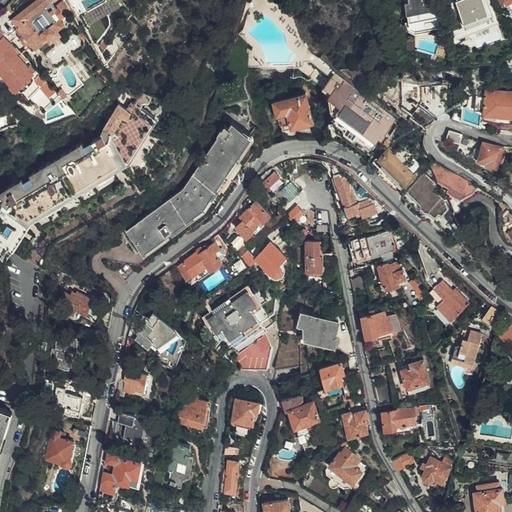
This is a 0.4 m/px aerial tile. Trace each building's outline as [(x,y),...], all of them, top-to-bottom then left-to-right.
[(7,30),(7,31),(7,34),(9,36),(7,37),(13,43),(18,39),(14,33),(18,30),(24,36),(22,40),(23,43),(26,44),(28,45),(30,44),(35,49),(44,43),(58,33),(66,27),(62,19),(72,12),(65,0),(56,7),(48,0),(36,0),(37,1),(11,21),(14,25),(7,30)] [(406,0),(410,29),(439,25),(435,0),(406,0)] [(456,0),(464,20),(476,16),(477,18),(489,14),(484,0),(456,0)] [(13,43),(7,37),(2,31),(0,33),(0,81),(3,84),(6,80),(16,92),(18,90),(28,100),(39,90),(49,99),(56,93),(37,72),(38,70),(32,64),(29,67),(25,63),(28,60),(13,43)] [(61,38),(58,33),(44,43),(48,48),(61,38)] [(329,55),(323,53),(319,57),(324,61),(329,55)] [(111,79),(103,65),(95,70),(103,83),(111,79)] [(392,113),(335,70),(324,86),(331,92),(328,96),(339,105),(336,110),(337,112),(338,111),(376,140),(379,136),(384,130),(386,132),(397,118),(392,113)] [(277,91),(276,84),(269,85),(270,93),(277,91)] [(62,86),(57,90),(63,97),(68,92),(62,86)] [(500,130),(511,130),(511,88),(511,91),(487,89),(484,114),(501,116),(500,130)] [(274,104),(280,125),(290,122),(291,126),(312,120),(305,95),(274,104)] [(339,105),(328,96),(331,110),(334,113),(332,116),(336,119),(337,122),(344,127),(345,131),(353,138),(358,137),(365,143),(368,142),(371,145),(376,140),(338,111),(337,112),(336,110),(339,105)] [(416,103),(407,114),(425,127),(429,122),(434,118),(416,103)] [(9,253),(14,256),(24,261),(39,235),(139,174),(158,143),(144,135),(154,120),(132,106),(126,113),(120,109),(103,133),(106,135),(102,137),(101,140),(93,144),(96,148),(86,154),(84,150),(82,147),(29,179),(32,184),(35,188),(26,194),(23,189),(20,184),(6,193),(7,196),(7,195),(4,195),(3,197),(2,200),(2,201),(0,200),(0,257),(4,262),(9,253)] [(212,210),(260,141),(256,138),(262,128),(254,122),(247,132),(231,121),(228,124),(226,123),(223,128),(221,127),(218,132),(221,135),(187,187),(157,209),(155,206),(122,229),(136,251),(141,248),(152,255),(212,210)] [(387,133),(386,132),(384,130),(379,136),(383,139),(387,133)] [(460,143),(463,134),(450,130),(449,130),(446,138),(460,143)] [(382,169),(378,173),(378,174),(386,181),(390,177),(394,173),(396,175),(405,183),(418,169),(417,168),(427,158),(405,137),(395,147),(388,143),(385,145),(386,147),(387,148),(379,157),(382,160),(386,165),(382,169)] [(499,147),(490,144),(483,142),(479,159),(488,161),(487,164),(498,167),(500,162),(496,161),(499,147)] [(96,148),(93,144),(84,150),(86,154),(96,148)] [(449,169),(433,159),(432,160),(440,178),(442,177),(446,180),(445,183),(450,187),(449,190),(458,196),(464,196),(472,192),(475,188),(448,171),(449,169)] [(377,165),(382,169),(386,165),(382,160),(377,165)] [(264,182),(268,187),(280,176),(275,171),(264,182)] [(303,173),(296,173),(291,185),(302,197),(300,192),(298,187),(298,182),(300,177),(303,173)] [(308,175),(303,173),(300,177),(298,182),(298,187),(300,192),(308,175)] [(344,178),(337,173),(332,174),(333,176),(334,176),(339,191),(338,191),(347,217),(355,214),(356,216),(360,215),(361,218),(377,213),(374,203),(371,200),(367,201),(367,199),(356,202),(352,191),(349,192),(344,178)] [(430,223),(437,230),(447,219),(442,215),(448,209),(443,199),(420,177),(407,190),(419,202),(419,205),(420,209),(422,211),(425,212),(428,211),(433,216),(437,212),(439,213),(430,223)] [(32,184),(23,189),(26,194),(35,188),(32,184)] [(292,223),(294,222),(295,220),(307,208),(302,197),(285,216),(292,223)] [(248,239),(255,231),(253,229),(261,220),(264,223),(271,214),(256,200),(241,217),(243,220),(237,227),(248,239)] [(325,213),(315,212),(314,226),(327,226),(325,213)] [(253,229),(255,231),(258,234),(266,224),(264,223),(261,220),(253,229)] [(378,254),(394,250),(398,249),(396,244),(392,245),(388,230),(348,241),(353,261),(378,254)] [(206,243),(177,265),(186,278),(193,274),(208,264),(211,269),(222,262),(220,259),(215,252),(220,248),(215,241),(208,246),(206,243)] [(454,247),(459,251),(464,245),(460,241),(454,247)] [(304,243),(304,249),(305,264),(307,284),(322,288),(320,263),(322,261),(321,259),(318,256),(317,242),(304,243)] [(255,259),(257,260),(272,276),(278,277),(280,276),(282,272),(282,269),(277,264),(284,257),(270,243),(260,253),(255,259)] [(224,245),(220,248),(215,252),(220,259),(225,256),(226,250),(224,245)] [(260,253),(254,248),(250,252),(255,259),(260,253)] [(395,256),(394,250),(378,254),(380,260),(395,256)] [(243,260),(251,267),(257,260),(255,259),(250,252),(243,260)] [(7,268),(14,256),(9,253),(4,262),(2,266),(7,268)] [(388,264),(388,263),(377,265),(381,282),(383,282),(386,289),(399,286),(398,280),(405,278),(403,270),(400,271),(399,265),(398,265),(397,262),(388,264)] [(208,264),(193,274),(196,279),(211,269),(208,264)] [(469,303),(458,292),(456,293),(452,290),(436,273),(427,281),(443,298),(437,304),(452,319),(469,303)] [(360,275),(350,279),(352,291),(365,288),(360,275)] [(422,288),(413,278),(408,282),(417,292),(422,288)] [(239,348),(274,322),(275,297),(273,294),(268,298),(256,280),(247,286),(244,282),(235,288),(238,292),(206,316),(214,329),(210,335),(212,337),(217,338),(221,335),(219,332),(225,327),(239,348)] [(88,313),(89,311),(96,297),(78,289),(78,290),(75,294),(71,292),(66,290),(57,307),(75,315),(78,308),(88,312),(88,313)] [(102,294),(98,299),(104,302),(108,297),(102,294)] [(109,321),(112,307),(104,303),(101,322),(109,321)] [(495,325),(498,313),(492,307),(484,316),(495,325)] [(98,316),(89,311),(88,313),(88,312),(87,315),(96,320),(98,316)] [(158,343),(170,326),(171,324),(152,312),(143,325),(137,335),(135,338),(148,347),(150,345),(153,340),(158,343)] [(361,315),(363,337),(376,335),(376,334),(392,332),(392,334),(401,333),(400,322),(395,316),(385,317),(384,312),(361,315)] [(308,330),(313,317),(301,314),(298,327),(307,329),(305,340),(308,341),(308,330)] [(338,322),(313,317),(308,330),(308,341),(326,345),(327,343),(337,345),(339,334),(335,333),(338,322)] [(137,335),(143,325),(134,331),(137,335)] [(179,333),(170,326),(158,343),(153,340),(150,345),(156,349),(175,337),(179,333)] [(474,362),(482,335),(470,331),(468,337),(467,341),(463,339),(461,339),(460,343),(462,343),(460,347),(459,346),(456,346),(453,355),(474,362)] [(260,362),(269,361),(271,349),(268,335),(234,360),(241,370),(247,367),(249,369),(260,362)] [(376,335),(363,337),(364,345),(377,344),(376,335)] [(79,348),(81,337),(72,336),(71,338),(60,337),(59,347),(55,347),(54,358),(49,357),(51,367),(71,369),(73,358),(79,359),(79,348)] [(163,352),(175,337),(156,349),(160,352),(163,352)] [(277,359),(275,368),(301,366),(298,343),(279,343),(277,359)] [(474,362),(453,355),(452,359),(472,366),(474,362)] [(402,370),(407,388),(429,383),(424,360),(414,362),(415,367),(402,370)] [(241,370),(243,372),(267,370),(269,361),(260,362),(249,369),(247,367),(241,370)] [(325,387),(343,383),(340,372),(344,371),(342,362),(321,367),(325,387)] [(138,375),(122,371),(121,380),(126,382),(124,392),(143,396),(147,374),(138,373),(138,375)] [(429,383),(407,388),(408,395),(430,389),(429,383)] [(385,384),(372,386),(376,401),(388,398),(385,384)] [(84,397),(85,387),(67,385),(66,387),(58,387),(56,407),(65,408),(67,413),(82,415),(84,404),(92,405),(93,398),(84,397)] [(296,395),(281,400),(282,401),(285,411),(288,410),(294,428),(296,428),(317,419),(311,402),(302,405),(300,402),(302,401),(302,398),(301,396),(299,394),(296,395)] [(176,424),(202,428),(206,402),(195,400),(195,398),(184,397),(183,406),(182,413),(177,412),(176,424)] [(261,414),(262,404),(235,400),(232,422),(233,422),(250,424),(252,424),(253,413),(261,414)] [(365,404),(348,407),(349,412),(340,415),(338,417),(337,420),(338,423),(339,425),(342,426),(346,425),(349,436),(367,431),(364,420),(368,419),(365,410),(367,409),(365,404)] [(405,410),(405,408),(396,409),(397,410),(382,412),(384,431),(396,430),(396,426),(416,424),(415,408),(405,410)] [(0,451),(11,412),(7,411),(0,434),(0,451)] [(147,417),(115,411),(114,421),(125,423),(123,439),(142,443),(147,417)] [(320,426),(317,419),(296,428),(298,434),(320,426)] [(72,423),(62,421),(61,428),(71,430),(72,423)] [(89,436),(91,426),(76,423),(74,434),(89,436)] [(396,426),(396,430),(396,433),(412,431),(414,428),(416,426),(416,424),(396,426)] [(66,467),(67,469),(68,470),(72,472),(75,471),(78,467),(78,464),(76,461),(73,459),(75,442),(61,439),(62,434),(52,432),(48,461),(66,464),(66,467)] [(172,443),(168,469),(173,470),(171,487),(199,493),(201,479),(186,476),(190,445),(172,443)] [(340,452),(338,451),(327,465),(351,484),(362,471),(354,464),(359,457),(345,446),(340,452)] [(240,458),(250,459),(250,458),(252,451),(241,448),(240,458)] [(394,459),(400,470),(413,462),(408,451),(394,459)] [(108,454),(100,492),(115,495),(117,485),(130,487),(130,485),(131,478),(138,479),(141,462),(122,458),(123,457),(108,454)] [(429,456),(426,464),(425,464),(428,466),(426,471),(423,476),(425,482),(429,483),(433,482),(434,480),(442,484),(450,467),(448,465),(450,460),(442,457),(440,462),(429,456)] [(223,503),(234,503),(239,463),(227,462),(226,472),(223,471),(222,483),(225,483),(223,503)] [(425,464),(426,464),(422,462),(420,468),(426,471),(428,466),(425,464)] [(308,472),(299,485),(310,492),(319,479),(308,472)] [(500,490),(499,483),(479,487),(480,493),(477,494),(480,511),(503,511),(501,503),(505,502),(503,489),(500,490)] [(264,503),(265,511),(290,511),(288,499),(264,503)] [(233,511),(243,511),(243,503),(234,503),(233,511)]
